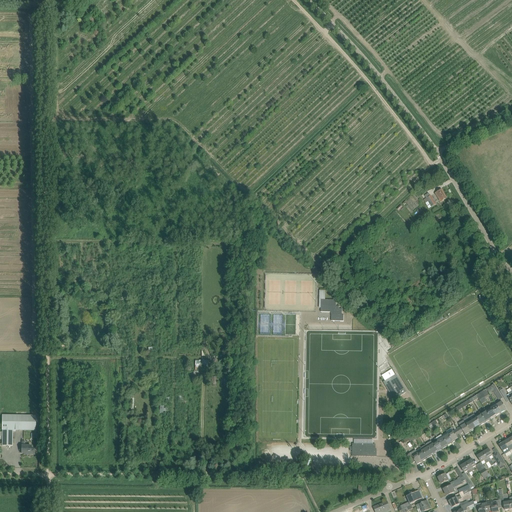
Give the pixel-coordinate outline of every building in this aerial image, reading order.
[(443,201),(447,198),(442,189),(437,192),(435,193),(440,202),(443,201)] [(436,205),(431,195),(424,199),(429,209),(436,205)] [(336,300),(321,300),(321,312),(333,312),(333,315),(331,315),(331,321),(343,321),(344,315),(342,315),(342,309),(339,309),(339,306),(336,307),(336,300)] [(201,361),(196,360),(196,366),(194,366),(193,382),(200,383),(201,361)] [(383,382),(394,400),(407,392),(396,374),(395,375),(391,378),(388,372),(383,375),(386,381),(383,382)] [(494,384),(486,389),(489,393),(493,391),(497,388),(494,384)] [(478,398),(479,400),(484,397),(485,397),(481,392),(476,395),(478,398)] [(498,401),(495,403),(496,405),(501,412),(501,413),(505,411),(504,410),(506,409),(504,406),(504,405),(502,402),(501,402),(500,400),(499,401),(498,401)] [(496,405),(491,408),(495,415),(496,416),(499,414),(499,413),(501,412),(496,405)] [(491,408),(486,411),(490,418),(491,419),(496,416),(495,415),(491,408)] [(485,409),(480,412),(481,414),(485,421),(486,422),(489,420),(489,419),(490,418),(486,411),(485,409)] [(480,412),(475,415),(480,424),(481,425),(486,422),(485,421),(481,414),(480,412)] [(474,414),(468,417),(469,418),(471,420),(475,428),(476,429),(479,426),(478,426),(480,424),(475,415),(474,414)] [(35,431),(35,428),(35,426),(36,416),(2,415),(2,446),(13,446),(13,430),(35,431)] [(469,418),(464,421),(470,431),(470,432),(474,430),(473,429),(475,428),(471,420),(469,418)] [(460,427),(458,429),(461,434),(464,432),(465,435),(469,433),(468,432),(470,431),(464,421),(464,420),(459,423),(458,423),(460,427)] [(453,431),(448,434),(452,442),(453,443),(456,440),(458,438),(456,436),(459,435),(457,430),(456,429),(453,431)] [(447,432),(442,436),(447,445),(448,446),(451,444),(451,443),(452,442),(448,434),(447,432)] [(416,440),(415,437),(413,434),(408,437),(409,440),(411,443),(412,442),(416,440)] [(441,435),(436,438),(438,441),(442,448),(443,449),(446,447),(446,446),(447,445),(442,436),(441,435)] [(436,442),(432,444),(437,451),(437,452),(441,450),(440,449),(442,448),(438,441),(436,438),(434,439),(436,442)] [(25,444),(25,441),(22,441),(22,446),(21,453),(31,454),(34,454),(34,448),(31,448),(31,446),(27,446),(27,444),(25,444)] [(431,445),(427,447),(432,454),(432,455),(436,453),(435,452),(437,451),(432,444),(431,441),(429,442),(431,445)] [(500,448),(501,449),(505,454),(510,451),(504,442),(499,445),(501,448),(500,448)] [(352,444),(352,451),(352,456),(377,457),(377,452),(376,451),(376,449),(373,449),(373,444),(352,444)] [(427,447),(422,450),(427,457),(427,458),(432,455),(432,454),(427,447)] [(421,448),(416,451),(422,460),(422,461),(426,459),(425,458),(427,457),(422,450),(421,448)] [(493,455),(491,453),(489,449),(483,452),(491,466),(494,465),(491,460),(489,457),(493,455)] [(415,450),(407,455),(412,464),(412,463),(415,461),(417,465),(421,462),(420,462),(422,460),(416,451),(415,450)] [(489,468),(491,466),(483,452),(477,456),(480,460),(481,463),(484,460),(486,463),(489,468)] [(496,455),(493,457),(500,467),(502,466),(503,466),(505,464),(497,452),(495,454),(496,455)] [(472,459),(466,463),(472,472),(473,474),(474,474),(473,471),(474,470),(473,467),(476,466),(472,459)] [(466,463),(460,466),(463,470),(464,473),(467,471),(469,473),(472,472),(466,463)] [(455,469),(460,478),(463,477),(458,468),(455,469)] [(482,470),(487,478),(491,476),(489,474),(488,474),(485,468),(482,470)] [(449,480),(446,474),(438,478),(441,484),(449,480)] [(466,475),(463,477),(465,480),(469,486),(471,488),(473,487),(466,475)] [(460,478),(454,481),(455,484),(456,487),(462,484),(461,482),(465,480),(463,477),(460,478)] [(451,486),(444,489),(447,496),(451,494),(454,492),(452,488),(451,486)] [(418,500),(422,498),(419,491),(407,497),(410,504),(418,500)] [(452,507),(457,505),(460,504),(459,500),(462,498),(460,496),(449,501),(452,507)] [(500,500),(487,502),(489,510),(492,510),(491,511),(495,511),(499,511),(498,508),(501,508),(500,503),(500,500)] [(374,507),(376,511),(375,511),(387,511),(391,511),(387,501),(374,507)] [(422,503),(417,506),(418,509),(417,510),(418,511),(423,511),(425,511),(426,511),(431,509),(427,501),(422,503)] [(505,510),(511,509),(510,501),(504,502),(503,502),(504,503),(504,505),(505,510)] [(485,511),(486,511),(489,510),(487,502),(481,503),(481,504),(474,505),(475,511),(485,511)]
